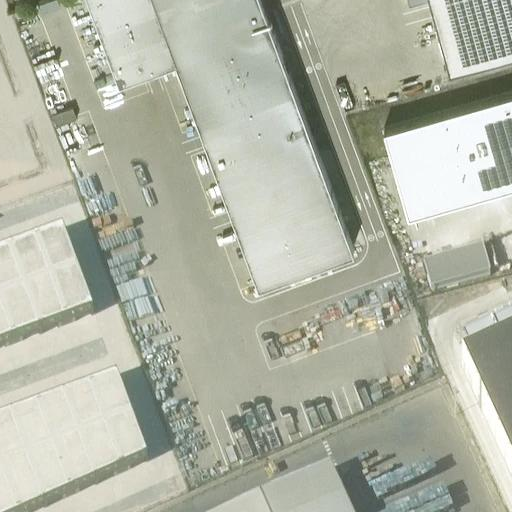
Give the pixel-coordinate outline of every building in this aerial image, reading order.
[(90,0),(119,78),(176,58),(258,283),(353,248),(319,154),(291,78),(262,0),(90,0)] [(511,0),(431,0),(449,65),(511,48),(511,0)] [(0,182),(44,166),(5,60),(0,44),(0,182)] [(511,91),(384,128),(409,214),(511,184),(511,91)] [(63,233),(36,243),(51,284),(78,273),(63,233)] [(36,243),(9,252),(24,293),(51,284),(36,243)] [(482,250),(423,267),(430,293),(489,276),(482,250)] [(9,252),(0,255),(0,302),(24,293),(9,252)] [(78,273),(51,284),(66,326),(94,316),(78,273)] [(51,284),(24,293),(40,336),(66,326),(51,284)] [(24,293),(0,302),(0,308),(14,345),(40,336),(24,293)] [(0,308),(0,350),(14,345),(0,308)] [(511,345),(461,368),(511,479),(511,345)] [(117,380),(90,390),(106,432),(133,422),(117,380)] [(90,390),(64,399),(79,442),(106,432),(90,390)] [(64,399),(37,409),(53,452),(79,442),(64,399)] [(37,409),(11,419),(27,461),(53,452),(37,409)] [(11,419),(0,422),(0,469),(0,471),(27,461),(11,419)] [(133,422),(106,432),(121,474),(148,462),(133,422)] [(106,432),(79,442),(96,486),(121,474),(106,432)] [(79,442),(53,452),(70,497),(96,486),(79,442)] [(53,452),(27,461),(44,509),(70,497),(53,452)] [(27,461),(0,471),(15,511),(36,511),(44,509),(27,461)] [(15,511),(0,471),(0,511),(15,511)] [(240,511),(347,511),(329,472),(240,511)]
